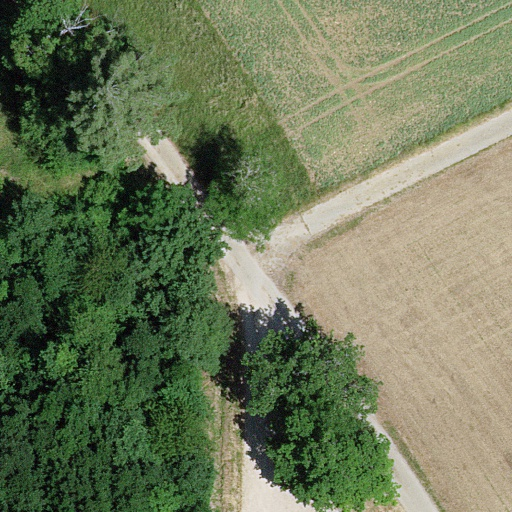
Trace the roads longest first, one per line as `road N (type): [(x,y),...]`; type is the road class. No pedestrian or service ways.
road 1 (track): [(412,511),(241,259),(45,0)]
road 2 (track): [(241,259),(258,332),(256,511)]
